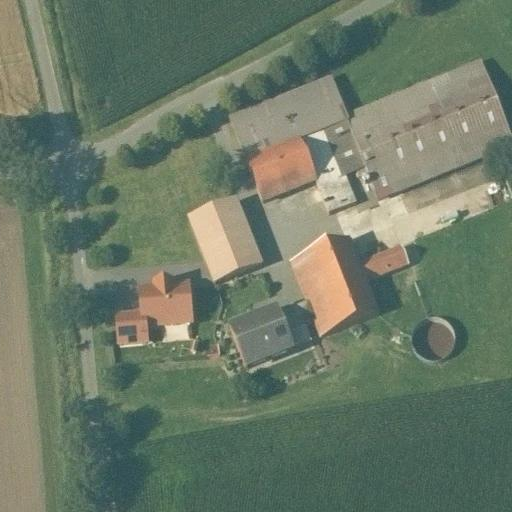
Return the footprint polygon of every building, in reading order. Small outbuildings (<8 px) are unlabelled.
[(332,83),(228,123),(261,206),(316,186),(330,224),(511,153),(511,147),(480,66),(346,118),(332,83)] [(235,204),(189,223),(216,288),(261,269),(235,204)] [(277,314),(229,333),(245,372),(293,353),(287,338),(315,327),(321,341),(378,319),(365,286),(408,269),(401,251),(357,269),(347,244),(291,265),(307,306),(279,318),(277,314)] [(188,287),(138,290),(140,323),(141,331),(148,331),(191,328),(188,287)] [(141,331),(140,323),(116,324),(118,349),(149,347),(148,331),(141,331)] [(419,351),(451,353),(452,325),(420,324),(419,351)]
